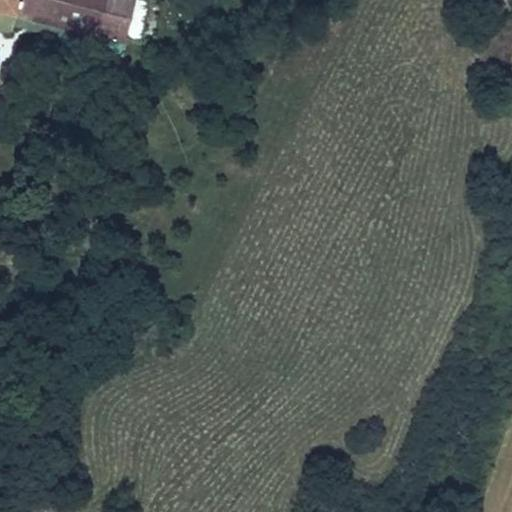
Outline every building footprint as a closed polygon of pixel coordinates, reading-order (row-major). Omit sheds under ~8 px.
[(0,0),(0,11),(16,16),(92,35),(122,42),(123,43),(132,0),(0,0)] [(141,39),(146,0),(135,0),(130,38),(141,39)] [(16,16),(0,11),(0,33),(10,36),(13,26),(89,45),(92,35),(16,16)] [(118,62),(122,42),(92,35),(89,45),(87,54),(118,62)] [(0,96),(8,98),(16,70),(2,65),(0,71),(0,96)] [(0,113),(5,114),(9,101),(14,102),(22,71),(16,70),(8,98),(0,96),(0,113)] [(183,333),(179,328),(174,331),(177,337),(183,333)]
